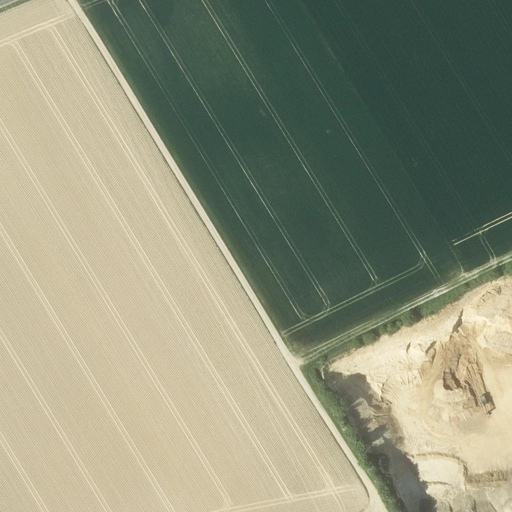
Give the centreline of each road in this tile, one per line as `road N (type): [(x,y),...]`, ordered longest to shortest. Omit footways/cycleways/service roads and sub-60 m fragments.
road 1 (track): [(383,511),(69,0)]
road 2 (track): [(511,257),(287,365)]
